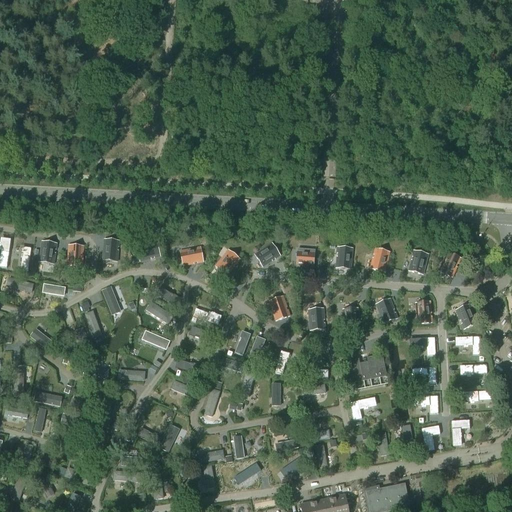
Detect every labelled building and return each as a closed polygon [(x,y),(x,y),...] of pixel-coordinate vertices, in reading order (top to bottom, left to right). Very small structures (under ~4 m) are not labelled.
[(69,119),(68,135),(93,137),(94,121),(69,119)] [(2,239),(0,251),(0,268),(7,269),(10,240),(2,239)] [(102,261),(117,263),(118,252),(116,252),(117,248),(118,248),(119,242),(104,240),(102,261)] [(39,263),(54,265),(55,254),(54,254),(54,250),(56,250),(57,245),(42,242),(39,263)] [(154,259),(160,257),(156,243),(136,248),(140,263),(151,260),(150,258),(154,257),(154,259)] [(272,244),(255,256),(263,269),(272,262),(272,261),(275,259),(276,260),(281,257),(272,244)] [(67,267),(82,268),(83,257),(81,257),(81,253),(83,253),(83,247),(68,246),(67,267)] [(23,248),(20,270),(28,271),(31,249),(23,248)] [(200,248),(180,252),(183,267),(194,265),(194,264),(197,263),(198,264),(203,263),(200,248)] [(337,258),(336,269),(351,270),(352,249),(337,248),(337,254),(338,254),(338,258),(337,258)] [(313,272),(314,254),(306,254),(306,251),(297,250),(296,266),(302,266),(302,271),(313,272)] [(384,273),(389,253),(375,250),(373,255),(375,256),(374,259),(373,259),(370,270),(384,273)] [(229,251),(215,267),(227,277),(234,269),(233,268),(236,265),(237,266),(241,261),(229,251)] [(423,276),(428,255),(414,252),(412,257),(414,258),(413,262),(411,261),(408,272),(423,276)] [(447,253),(439,272),(452,279),(457,269),(455,268),(457,264),(458,265),(461,260),(447,253)] [(160,288),(155,294),(174,307),(179,300),(170,294),(160,288)] [(283,297),(269,302),(276,322),(290,317),(288,311),(286,312),(285,308),(286,308),(283,297)] [(394,310),(390,300),(376,305),(383,325),(397,319),(395,314),(394,314),(392,311),(394,310)] [(417,325),(432,324),(431,318),(430,318),(430,314),(431,314),(430,303),(415,304),(417,325)] [(477,325),(469,305),(456,311),(460,321),(461,321),(463,324),(461,325),(464,330),(477,325)] [(192,316),(190,320),(195,322),(197,318),(205,320),(218,325),(221,316),(214,314),(214,312),(211,311),(210,313),(195,307),(192,316)] [(323,309),(308,311),(310,332),(325,330),(324,324),(323,325),(322,321),(324,321),(323,309)] [(343,311),(345,331),(359,330),(359,324),(357,324),(357,320),(358,320),(357,309),(343,311)] [(191,326),(188,334),(210,342),(213,334),(191,326)] [(165,332),(162,336),(167,340),(170,335),(165,332)] [(239,343),(234,354),(242,357),(250,336),(242,333),(238,343),(239,343)] [(480,337),(455,338),(455,347),(463,347),(464,348),(468,347),(468,346),(472,346),(472,356),(481,356),(480,337)] [(256,338),(248,360),(256,362),(260,351),(261,351),(264,341),(256,338)] [(427,358),(436,357),(435,339),(410,340),(410,349),(418,348),(419,349),(423,349),(423,348),(427,348),(427,358)] [(280,352),(275,374),(282,376),(286,365),(289,355),(280,352)] [(375,357),(366,358),(367,363),(370,380),(379,379),(375,360),(375,357)] [(383,359),(375,360),(379,379),(386,377),(383,359)] [(177,360),(175,368),(197,374),(199,367),(177,360)] [(359,360),(350,362),(351,366),(354,383),(363,382),(359,364),(359,360)] [(156,361),(153,366),(158,369),(161,364),(156,361)] [(367,363),(359,364),(363,382),(370,380),(367,363)] [(351,366),(343,367),(347,385),(354,383),(351,366)] [(486,366),(459,367),(460,377),(467,376),(467,378),(470,377),(470,376),(473,376),(487,375),(486,366)] [(152,367),(149,372),(154,376),(157,370),(152,367)] [(436,368),(410,369),(411,378),(419,377),(419,378),(423,378),(423,377),(427,377),(428,387),(437,386),(436,368)] [(305,371),(305,379),(327,379),(327,371),(305,371)] [(493,392),(464,394),(464,403),(470,403),(470,404),(474,404),(474,403),(478,402),(494,401),(493,392)] [(429,398),(413,399),(413,407),(421,407),(421,408),(426,408),(425,406),(429,406),(429,415),(438,415),(437,397),(429,398)] [(374,398),(349,404),(353,422),(362,420),(360,410),(364,409),(364,410),(368,409),(368,408),(376,407),(374,398)] [(184,407),(180,411),(184,415),(188,411),(184,407)] [(469,421),(451,422),(452,447),(460,446),(460,439),(461,439),(460,434),(459,430),(470,430),(469,421)] [(410,427),(402,428),(406,453),(414,451),(410,427)] [(438,427),(421,430),(425,453),(434,451),(432,443),(433,443),(432,439),(431,439),(431,437),(440,435),(438,427)] [(511,489),(509,474),(486,477),(488,494),(494,493),(494,491),(511,489)] [(448,505),(464,503),(460,480),(443,482),(444,489),(446,488),(448,505)] [(392,511),(392,510),(409,507),(404,484),(366,491),(370,511),(392,511)] [(348,511),(346,496),(300,505),(301,511),(348,511)]
